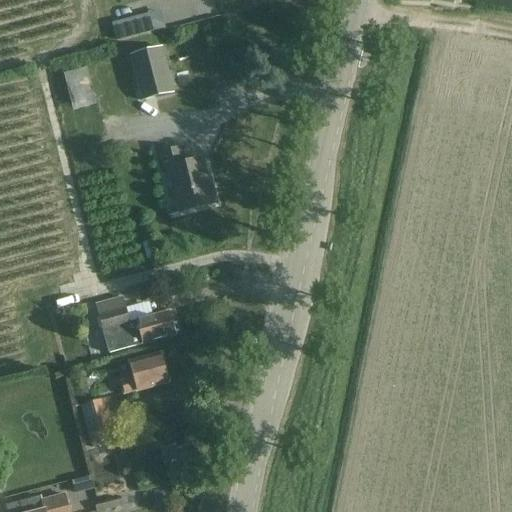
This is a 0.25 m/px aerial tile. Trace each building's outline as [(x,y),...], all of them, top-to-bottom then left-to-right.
[(142,101),(173,93),(161,48),(130,56),(142,101)] [(160,171),(167,169),(179,213),(216,203),(211,184),(209,184),(202,159),(185,164),(181,148),(156,155),(160,171)] [(150,289),(137,292),(141,304),(154,301),(150,289)] [(176,335),(169,312),(129,323),(125,308),(122,298),(95,305),(108,353),(176,335)] [(128,380),(120,382),(124,394),(168,382),(161,355),(129,364),(131,373),(127,375),(128,380)] [(89,436),(92,447),(108,443),(105,432),(112,430),(104,400),(81,406),(89,436)] [(69,511),(65,495),(42,501),(41,497),(6,506),(7,511),(69,511)] [(132,497),(121,500),(123,506),(133,503),(132,497)] [(121,500),(96,506),(97,511),(98,511),(123,506),(121,500)]
